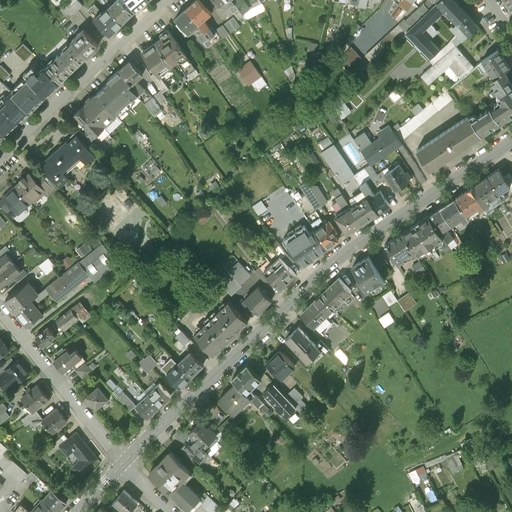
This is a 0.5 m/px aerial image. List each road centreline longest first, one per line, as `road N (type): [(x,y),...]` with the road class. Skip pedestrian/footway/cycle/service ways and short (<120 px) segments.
road 1 (tertiary): [(122,463),(334,262),(511,142)]
road 2 (residential): [(0,159),(167,0)]
road 3 (residential): [(122,463),(0,311)]
